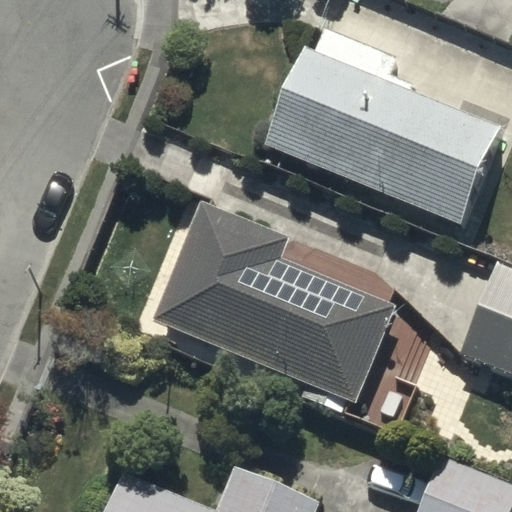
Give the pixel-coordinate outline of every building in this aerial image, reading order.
[(306,53),(266,151),(463,232),(505,131),(391,84),(399,65),(328,36),(318,58),(306,53)] [(199,203),(151,320),(168,327),(161,343),(254,381),(261,365),(356,404),(396,306),(280,259),(288,239),(199,203)] [(511,267),(496,261),(457,356),(511,379),(511,267)] [(511,511),(511,485),(444,457),(421,511),(511,511)] [(121,470),(103,511),(311,511),(316,500),(234,466),(217,509),(121,470)]
